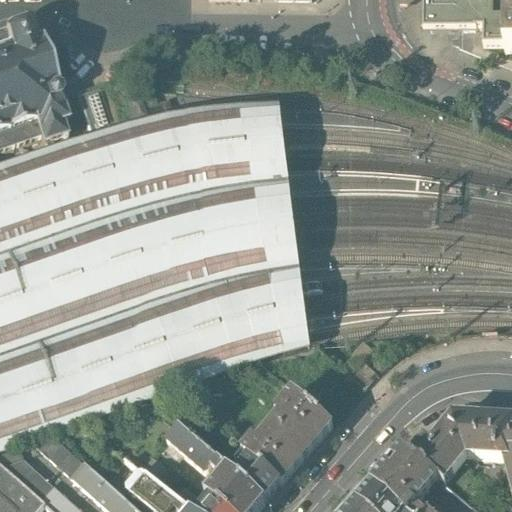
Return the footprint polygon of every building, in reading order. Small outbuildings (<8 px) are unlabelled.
[(511,0),(506,0),(507,2),(479,2),(479,0),(426,0),(426,32),(505,32),(505,54),(511,53),(511,0)] [(0,150),(42,136),(44,142),(50,140),(69,134),(65,122),(71,119),(69,113),(61,91),(42,36),(37,37),(31,20),(4,29),(0,30),(0,150)] [(118,78),(80,91),(96,135),(135,124),(118,78)] [(150,93),(131,100),(139,124),(159,119),(150,93)] [(234,189),(290,184),(288,164),(285,138),(282,107),(216,109),(166,117),(135,124),(96,135),(0,166),(0,261),(34,251),(186,200),(234,189)] [(206,287),(300,272),(299,259),(296,240),(295,224),(292,204),(290,184),(234,189),(186,200),(34,251),(0,261),(0,356),(177,297),(206,287)] [(303,291),(300,272),(206,287),(177,297),(0,356),(0,449),(267,360),(310,351),(309,339),(305,308),(303,291)] [(366,368),(377,356),(363,343),(339,371),(353,382),(366,368)] [(378,379),(366,368),(353,382),(365,393),(378,379)] [(332,430),(294,398),(276,418),(280,421),(259,445),(255,442),(243,455),(245,457),(281,488),(332,430)] [(408,451),(438,484),(449,471),(455,475),(469,461),(470,426),(443,424),(427,436),(408,451)] [(509,463),(511,474),(511,429),(470,426),(469,461),(509,463)] [(234,479),(179,431),(167,445),(206,479),(209,479),(213,474),(220,481),(206,498),(211,502),(222,511),(259,511),(265,506),(234,479)] [(235,465),(239,464),(245,457),(243,455),(230,444),(222,453),(235,465)] [(74,484),(86,471),(61,449),(49,462),(74,484)] [(377,484),(405,511),(430,511),(422,505),(438,484),(408,451),(406,453),(377,484)] [(281,488),(245,457),(239,464),(243,468),(234,479),(265,506),(281,488)] [(76,511),(24,465),(3,473),(48,511),(76,511)] [(48,511),(3,473),(0,469),(0,511),(48,511)] [(105,511),(132,511),(86,471),(74,484),(105,511)] [(184,511),(178,507),(141,478),(127,493),(151,511),(184,511)] [(360,502),(368,511),(405,511),(377,484),(375,486),(360,502)] [(222,511),(211,502),(203,511),(200,511),(198,510),(199,508),(199,507),(186,496),(178,507),(184,511),(222,511)] [(368,511),(360,502),(351,511),(368,511)]
